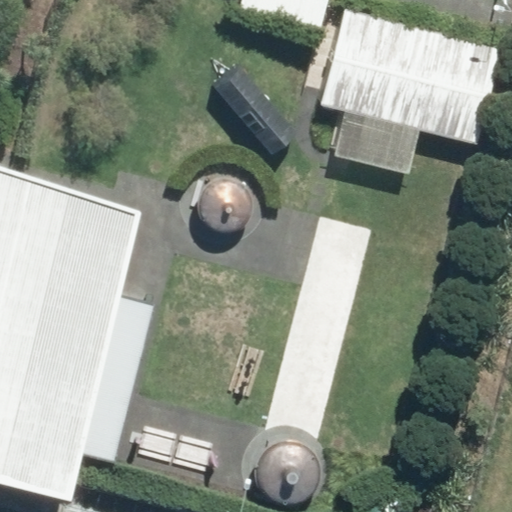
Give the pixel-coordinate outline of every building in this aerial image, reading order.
[(319,0),(227,0),(224,11),(311,32),(319,0)] [(492,50),(329,13),(307,110),(470,147),(492,50)] [(0,393),(63,151),(0,134),(0,393)] [(212,234),(215,234),(220,234),(225,232),(230,230),(235,227),(238,223),(241,219),(244,214),(245,209),(245,203),(245,198),(243,193),(241,188),(238,184),(234,180),(230,177),(225,175),(220,173),(214,173),(209,174),(204,175),(199,177),(194,180),(191,184),(188,189),(185,193),(184,199),(184,204),(184,209),(186,215),(188,219),(191,224),(195,228),(199,230),(204,233),(210,234),(212,234)] [(308,484),(308,478),(308,472),(306,467),(303,461),(299,457),(295,453),(290,449),(285,447),(279,446),(273,446),(267,446),(261,448),(256,451),(251,455),(247,459),(244,464),(242,470),(241,475),(240,481),(241,487),(243,493),(246,498),(249,503),(254,507),(259,510),(263,511),(284,511),(288,511),(293,508),(298,505),(302,500),(305,495),(307,490),(308,484)]
